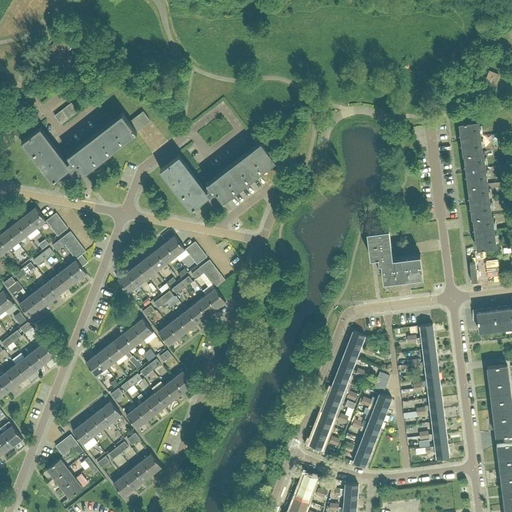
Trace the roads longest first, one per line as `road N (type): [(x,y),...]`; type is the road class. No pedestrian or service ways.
road 1 (residential): [(7,511),(123,214)]
road 2 (residential): [(156,511),(259,242)]
road 3 (residential): [(452,297),(344,315),(291,452)]
road 4 (residential): [(472,467),(370,477),(291,452)]
road 5 (residential): [(452,297),(430,126)]
road 6 (residential): [(472,467),(452,297)]
road 7 (residential): [(259,242),(277,201),(265,188),(219,233)]
road 8 (residential): [(123,214),(0,189)]
